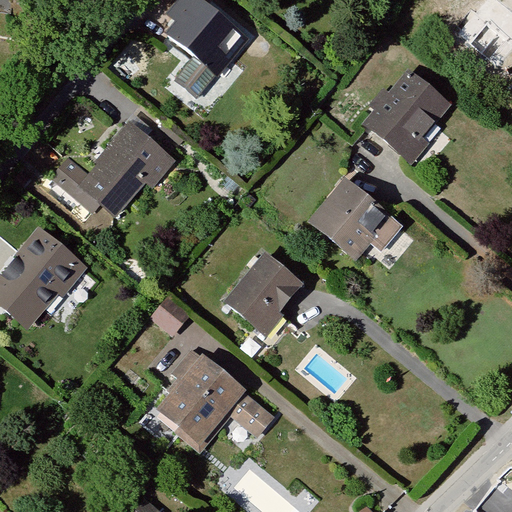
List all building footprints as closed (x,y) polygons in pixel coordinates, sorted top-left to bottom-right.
[(244,40),(195,0),(177,0),(166,14),(173,21),(164,32),(215,75),(244,40)] [(511,54),(511,3),(508,0),(473,0),(451,28),(501,69),(511,54)] [(451,105),(406,68),(360,124),(405,161),(451,105)] [(169,156),(128,123),(76,186),(117,220),(169,156)] [(405,226),(341,174),(301,222),(351,263),(370,239),(385,251),(405,226)] [(78,265),(34,229),(0,269),(0,311),(23,331),(78,265)] [(302,285),(261,251),(220,300),(261,335),(302,285)] [(167,298),(154,318),(178,333),(190,313),(167,298)] [(248,387),(200,351),(155,412),(203,448),(248,387)]
